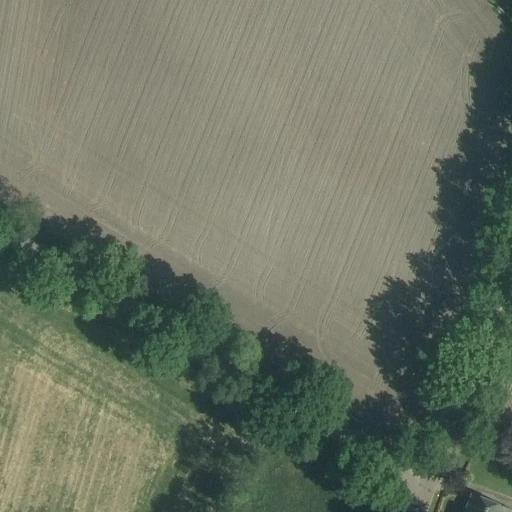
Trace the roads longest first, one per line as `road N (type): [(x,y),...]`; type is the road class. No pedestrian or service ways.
road 1 (tertiary): [(415,462),(0,214)]
road 2 (unclassified): [(415,462),(511,217)]
